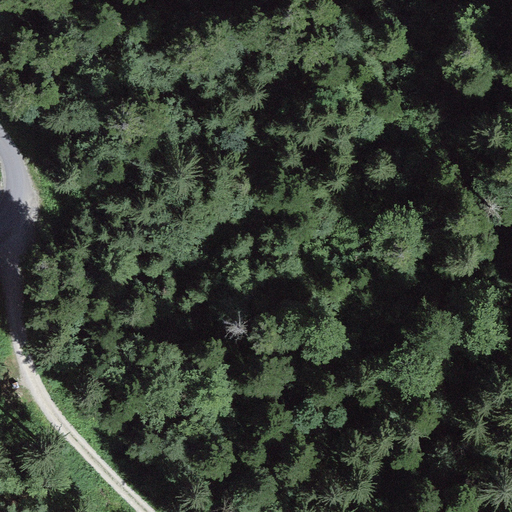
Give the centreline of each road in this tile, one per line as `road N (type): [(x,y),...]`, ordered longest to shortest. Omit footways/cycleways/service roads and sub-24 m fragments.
road 1 (track): [(10,236),(6,322),(55,423),(145,511)]
road 2 (track): [(0,236),(10,236),(24,208),(22,162),(0,126)]
